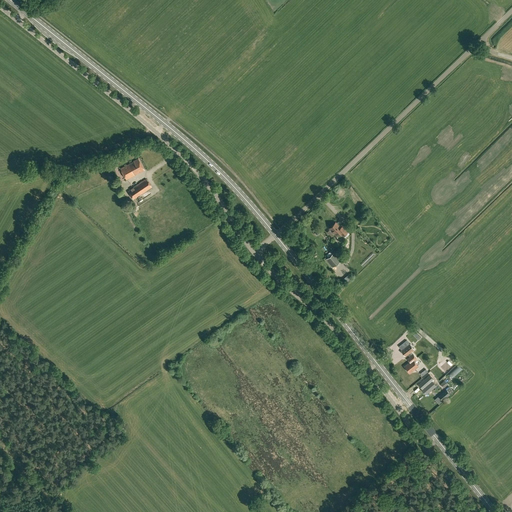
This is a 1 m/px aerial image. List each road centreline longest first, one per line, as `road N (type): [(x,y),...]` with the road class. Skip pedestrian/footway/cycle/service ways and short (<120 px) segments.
road 1 (primary): [(275,235),(168,127),(9,0)]
road 2 (unclassified): [(253,252),(167,142),(0,7)]
road 3 (primary): [(493,511),(275,235)]
road 4 (unclassified): [(474,511),(338,333),(253,252)]
road 5 (unclassified): [(275,235),(511,11)]
